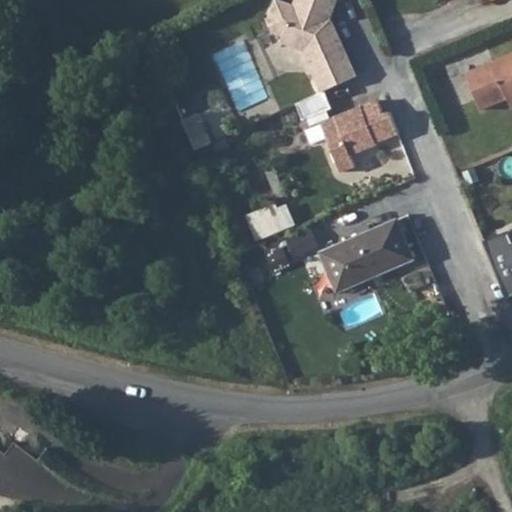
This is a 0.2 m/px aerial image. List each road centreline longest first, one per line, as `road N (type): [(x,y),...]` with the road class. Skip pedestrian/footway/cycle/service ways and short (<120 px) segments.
road 1 (unclassified): [(0,352),(270,410),(340,406),(511,365)]
road 2 (residential): [(511,358),(388,65)]
road 3 (track): [(458,379),(508,511)]
